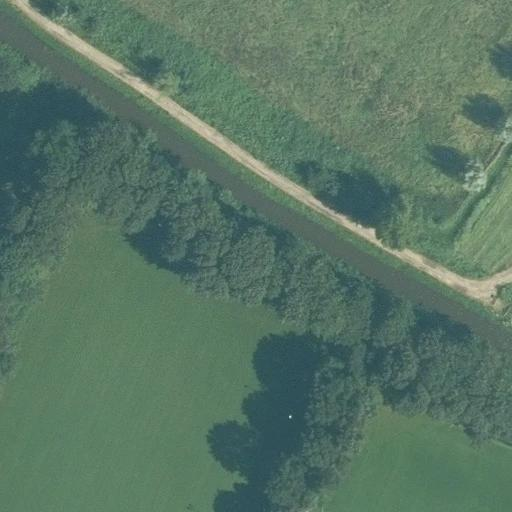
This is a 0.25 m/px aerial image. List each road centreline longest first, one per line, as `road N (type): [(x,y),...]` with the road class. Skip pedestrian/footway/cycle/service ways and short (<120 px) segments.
road 1 (track): [(388,248),(270,180),(12,0)]
road 2 (track): [(511,317),(388,248)]
